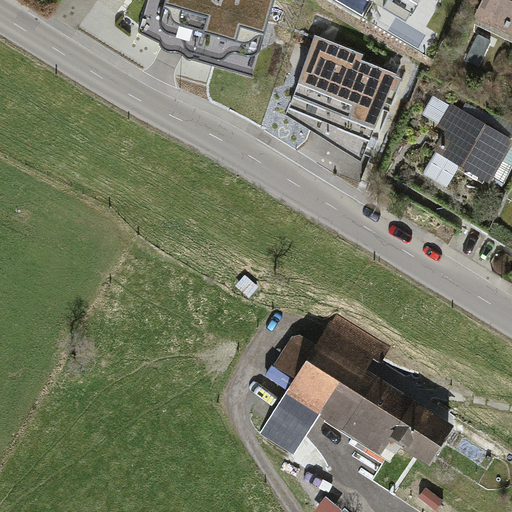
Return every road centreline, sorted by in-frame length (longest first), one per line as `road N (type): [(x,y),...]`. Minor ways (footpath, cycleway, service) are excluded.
road 1 (tertiary): [(511,315),(231,142),(129,93),(0,13)]
road 2 (track): [(511,404),(400,380),(371,363)]
